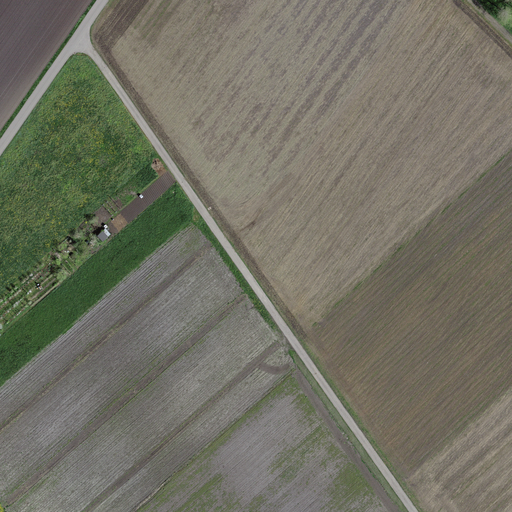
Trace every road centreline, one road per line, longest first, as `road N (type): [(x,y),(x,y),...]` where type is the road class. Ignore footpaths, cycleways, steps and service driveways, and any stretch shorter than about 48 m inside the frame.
road 1 (track): [(76,37),(414,511)]
road 2 (track): [(0,149),(102,0)]
